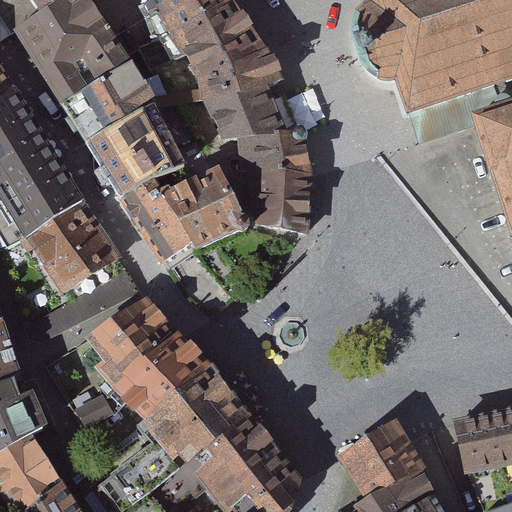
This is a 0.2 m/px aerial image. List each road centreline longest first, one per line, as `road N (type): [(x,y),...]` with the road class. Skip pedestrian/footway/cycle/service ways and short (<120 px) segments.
road 1 (residential): [(0,63),(189,345),(318,468)]
road 2 (residential): [(313,64),(357,202),(387,262),(422,300)]
